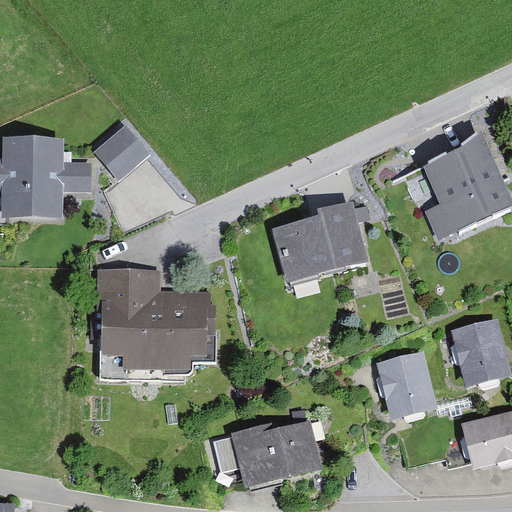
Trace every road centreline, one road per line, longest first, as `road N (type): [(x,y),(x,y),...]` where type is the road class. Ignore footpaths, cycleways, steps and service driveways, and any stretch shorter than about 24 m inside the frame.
road 1 (residential): [(511,508),(156,511),(0,485)]
road 2 (residential): [(511,84),(149,251)]
